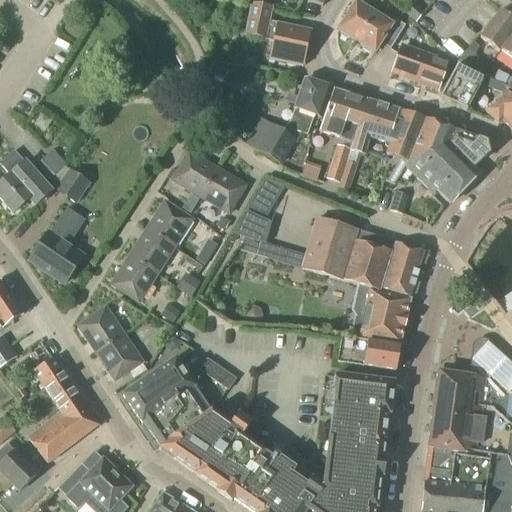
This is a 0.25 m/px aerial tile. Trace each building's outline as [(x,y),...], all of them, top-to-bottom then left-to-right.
[(305,0),(322,8),(326,0),(305,0)] [(356,45),(373,17),(366,12),(369,7),(359,1),(338,34),(341,36),(341,40),(346,43),(350,41),(356,45)] [(414,4),(404,15),(411,21),(415,26),(425,14),(421,10),(414,4)] [(270,25),(273,10),(251,5),(245,37),(273,43),(269,63),(303,68),(310,33),(277,27),(270,25)] [(213,43),(220,14),(206,10),(203,21),(198,40),(213,43)] [(511,36),(511,21),(500,13),(479,40),(498,55),(500,53),(511,36)] [(373,17),(356,45),(361,48),(362,53),(368,57),(371,55),(374,57),(381,45),(390,51),(404,29),(395,23),(385,17),(381,22),(373,17)] [(511,36),(500,53),(511,61),(511,36)] [(469,70),(479,49),(473,44),(456,64),(469,70)] [(436,91),(445,66),(401,49),(391,75),(436,91)] [(485,81),(479,79),(473,78),(456,70),(438,102),(466,113),(481,88),(485,81)] [(504,87),(508,78),(497,73),(493,82),(504,87)] [(318,84),(307,81),(306,84),(302,82),(292,112),(300,115),(294,134),(307,138),(313,119),(320,121),(329,92),(317,88),(318,84)] [(502,96),(505,88),(485,81),(481,88),(502,96)] [(355,135),(367,103),(332,92),(319,134),(341,141),(339,148),(337,147),(331,164),(326,182),(339,186),(345,168),(346,164),(355,135)] [(511,132),(511,97),(506,94),(505,94),(484,113),(497,126),(501,123),(511,133),(511,132)] [(355,135),(349,153),(361,157),(364,158),(369,140),(386,145),(385,148),(388,152),(386,158),(407,165),(423,123),(401,115),(400,116),(396,115),(396,113),(367,103),(355,135)] [(453,134),(434,127),(423,123),(407,165),(404,169),(426,190),(430,187),(449,205),(479,176),(473,170),(448,147),(453,134)] [(282,168),(284,164),(297,141),(275,129),(261,157),(282,168)] [(448,147),(473,170),(486,157),(485,147),(453,134),(448,147)] [(50,182),(67,167),(53,151),(36,167),(50,182)] [(35,209),(51,195),(15,154),(0,166),(11,180),(0,188),(0,201),(13,216),(29,202),(35,209)] [(201,200),(217,172),(189,155),(172,184),(201,200)] [(357,168),(346,164),(345,168),(339,186),(338,189),(338,191),(340,192),(347,194),(348,195),(357,168)] [(76,207),(90,186),(69,170),(54,192),(67,201),(76,207)] [(229,217),(246,188),(217,172),(201,200),(229,217)] [(265,181),(234,236),(244,239),(240,253),(301,271),(342,284),(356,288),(379,295),(380,290),(410,300),(423,256),(420,255),(421,253),(399,246),(398,248),(395,247),(387,245),(388,243),(364,236),(364,238),(356,235),(357,233),(316,221),(306,256),(264,245),(276,204),(284,189),(265,181)] [(402,217),(403,216),(408,198),(395,194),(389,212),(402,217)] [(146,233),(173,250),(191,223),(164,205),(146,233)] [(73,240),(84,224),(66,212),(49,237),(30,265),(63,287),(82,259),(80,257),(86,248),(73,240)] [(156,277),(173,250),(146,233),(129,259),(156,277)] [(210,257),(200,251),(194,261),(204,267),(210,257)] [(138,305),(156,277),(129,259),(111,287),(138,305)] [(0,331),(20,317),(0,287),(0,331)] [(378,297),(379,295),(356,288),(350,313),(355,320),(353,332),(355,335),(359,336),(358,340),(400,346),(404,330),(405,330),(407,320),(406,320),(410,304),(378,297)] [(174,328),(180,319),(163,307),(156,316),(174,328)] [(96,356),(123,337),(105,310),(77,328),(96,356)] [(114,383),(142,365),(123,337),(96,356),(114,383)] [(0,354),(9,349),(2,338),(0,338),(0,354)] [(171,338),(164,349),(171,353),(178,350),(182,345),(171,338)] [(398,349),(367,344),(351,341),(351,343),(341,341),(337,365),(394,374),(398,349)] [(9,349),(0,354),(0,370),(16,359),(9,349)] [(228,393),(236,381),(207,360),(198,372),(228,393)] [(176,361),(122,398),(141,425),(143,424),(160,450),(159,452),(192,474),(196,477),(196,478),(218,493),(217,494),(227,501),(231,504),(232,502),(243,510),(246,511),(306,511),(308,510),(310,511),(377,511),(378,509),(378,507),(379,505),(381,483),(382,481),(384,465),(384,462),(384,460),(387,435),(388,425),(389,418),(389,417),(392,395),(393,383),(334,376),(329,410),(331,410),(331,412),(330,418),(328,438),(327,438),(326,448),(322,478),(322,479),(321,482),(321,488),(311,481),(306,488),(291,478),(295,472),(279,461),(276,457),(273,462),(264,455),(241,440),(248,430),(249,428),(251,425),(238,415),(235,419),(234,421),(230,427),(226,424),(211,414),(195,390),(196,390),(176,361)] [(59,415),(78,403),(56,371),(37,384),(59,415)] [(453,484),(486,488),(489,460),(511,463),(511,429),(497,416),(498,414),(498,413),(499,411),(499,410),(499,408),(499,406),(498,403),(497,400),(496,397),(495,396),(494,395),(491,392),(490,392),(487,390),(484,389),(482,389),(483,381),(438,375),(434,411),(429,450),(427,461),(456,466),(453,484)] [(19,403),(27,397),(21,389),(14,395),(19,403)] [(71,447),(96,428),(78,403),(59,415),(51,421),(71,447)] [(0,446),(15,434),(4,420),(0,423),(0,446)] [(47,466),(71,447),(51,421),(26,440),(47,466)] [(6,447),(0,453),(0,476),(18,494),(35,477),(13,454),(6,447)] [(129,490),(100,462),(87,475),(79,467),(55,491),(76,511),(82,504),(90,511),(122,511),(124,510),(117,503),(129,490)] [(485,491),(486,488),(453,484),(453,488),(424,485),(421,511),(501,511),(503,493),(485,491)] [(183,511),(184,511),(161,497),(150,511),(183,511)]
